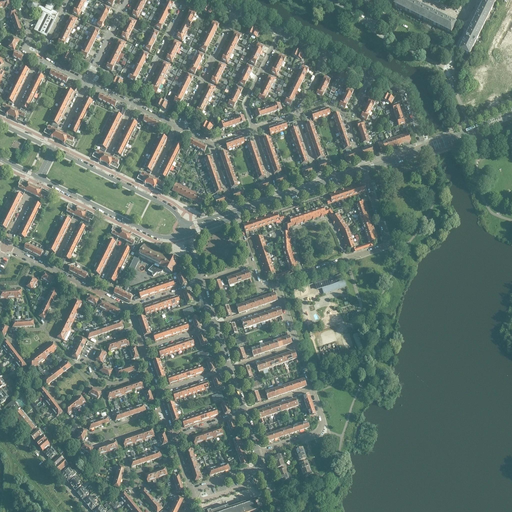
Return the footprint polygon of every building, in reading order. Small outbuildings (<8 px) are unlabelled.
[(40,34),(49,17),(51,18),(50,18),(55,20),(58,13),(54,11),(54,12),(52,11),(56,3),(50,0),(48,0),(45,9),(38,5),(39,5),(35,0),(32,0),(29,0),(27,6),(30,11),(36,10),(36,9),(43,13),(34,31),(40,34)] [(408,13),(413,3),(406,0),(396,0),(393,6),(408,13)] [(490,13),(496,0),(484,0),(480,8),(490,13)] [(422,20),(427,10),(413,3),(408,13),(422,20)] [(483,27),(490,13),(480,8),(473,22),(483,27)] [(436,27),(441,17),(427,10),(422,20),(436,27)] [(451,34),(455,24),(441,17),(436,27),(451,34)] [(511,21),(498,50),(511,56),(511,21)] [(476,41),(483,27),(473,22),(466,37),(476,41)] [(22,33),(21,31),(20,26),(14,28),(15,33),(14,36),(17,37),(18,34),(22,33)] [(469,56),(476,41),(466,37),(459,51),(469,56)] [(503,101),(511,96),(511,65),(510,61),(490,70),(503,101)] [(58,80),(61,74),(59,73),(55,71),(53,70),(52,71),(51,73),(50,76),(58,80)] [(282,110),(280,104),(274,106),(276,112),(277,111),(278,112),(279,111),(280,111),(282,110)] [(26,115),(20,113),(21,113),(19,112),(16,110),(11,108),(12,108),(11,108),(10,107),(4,105),(3,108),(1,107),(0,108),(0,111),(2,112),(1,114),(7,117),(8,116),(12,118),(15,119),(14,120),(21,124),(21,122),(24,124),(26,119),(24,119),(26,115)] [(74,139),(69,137),(69,136),(67,136),(62,134),(56,131),(56,130),(55,129),(54,130),(49,127),(48,130),(46,129),(44,133),(46,135),(46,136),(52,139),(53,138),(58,140),(63,143),(63,144),(69,148),(70,146),(72,147),(74,143),(73,143),(74,139)] [(119,162),(114,159),(112,158),(110,158),(109,157),(105,155),(105,154),(103,153),(103,154),(98,151),(96,154),(94,153),(92,157),(95,159),(94,160),(100,163),(101,162),(105,164),(108,165),(108,167),(114,170),(115,168),(117,170),(119,166),(117,165),(119,162)] [(164,184),(158,181),(159,181),(157,180),(157,181),(154,179),(149,177),(150,176),(148,176),(142,173),(141,176),(139,175),(137,179),(140,181),(139,182),(145,185),(146,184),(150,186),(153,187),(152,189),(159,192),(159,191),(162,192),(164,188),(162,187),(164,184)] [(50,194),(41,189),(40,191),(35,188),(29,185),(30,184),(24,181),(23,182),(20,181),(18,184),(18,185),(20,186),(18,189),(19,189),(21,190),(24,192),(26,193),(26,192),(32,195),(37,197),(36,198),(38,199),(44,201),(45,198),(47,199),(50,194)] [(208,201),(207,200),(208,198),(205,197),(204,198),(200,196),(197,203),(201,205),(202,202),(206,204),(208,201)] [(365,207),(363,201),(360,202),(360,203),(356,205),(355,205),(355,206),(356,205),(358,209),(365,207)] [(92,214),(85,211),(85,213),(81,211),(79,210),(78,209),(78,208),(72,205),(71,206),(69,205),(67,209),(68,210),(67,213),(72,215),(72,216),(74,217),(74,216),(78,218),(81,220),(83,221),(88,223),(90,220),(92,221),(94,217),(91,216),(92,214)] [(333,223),(341,218),(340,217),(340,218),(337,214),(334,216),(331,219),(333,221),(332,222),(333,223)] [(342,222),(340,219),(341,218),(333,223),(334,224),(334,223),(336,226),(342,222)] [(338,230),(346,225),(345,225),(342,222),(336,226),(338,229),(337,229),(338,230)] [(348,230),(345,226),(346,226),(346,225),(338,230),(339,231),(341,234),(348,230)] [(134,252),(141,239),(130,234),(130,235),(126,233),(122,231),(123,230),(117,227),(116,228),(114,227),(112,231),(114,232),(112,235),(117,238),(119,239),(119,238),(123,240),(126,242),(127,243),(125,247),(131,250),(134,252)] [(178,261),(171,258),(144,245),(139,257),(161,268),(160,268),(172,274),(174,270),(175,270),(176,268),(175,267),(178,261)] [(133,270),(137,262),(138,260),(137,259),(134,258),(130,268),(133,270)] [(251,279),(248,272),(243,273),(246,281),(248,280),(250,284),(252,283),(250,279),(251,279)] [(347,286),(345,281),(343,282),(341,283),(338,276),(316,283),(319,290),(322,289),(324,294),(347,286)] [(282,316),(280,309),(275,310),(278,318),(280,317),(281,321),(283,320),(282,316)] [(365,350),(359,333),(352,336),(358,353),(361,352),(365,350)] [(10,345),(8,342),(7,341),(1,345),(5,349),(10,345)] [(57,349),(53,344),(49,347),(53,352),(57,349)] [(13,349),(12,348),(10,345),(5,349),(8,353),(13,349)] [(53,352),(49,347),(45,350),(49,356),(53,352)] [(16,353),(14,351),(13,349),(8,353),(11,357),(16,353)] [(49,356),(45,350),(41,354),(45,359),(49,356)] [(297,359),(294,352),(290,353),(292,361),(295,360),(296,364),(298,363),(297,359)] [(20,357),(19,357),(16,353),(11,357),(14,361),(20,357)] [(45,359),(41,354),(37,357),(41,362),(45,359)] [(23,362),(20,357),(14,361),(18,366),(23,362)] [(41,362),(37,357),(33,360),(37,365),(41,362)] [(37,365),(33,360),(28,363),(32,369),(37,365)] [(26,366),(23,362),(18,366),(21,370),(26,366)] [(71,367),(67,362),(63,365),(67,370),(71,367)] [(67,370),(63,365),(59,368),(63,373),(67,370)] [(63,373),(59,368),(55,371),(59,377),(63,373)] [(59,377),(55,371),(51,375),(55,380),(59,377)] [(55,380),(51,375),(46,378),(50,383),(55,380)] [(50,383),(46,378),(42,381),(46,386),(50,383)] [(12,396),(5,388),(2,390),(0,391),(0,403),(1,405),(9,398),(12,396)] [(43,388),(41,389),(38,392),(41,396),(46,392),(43,388)] [(49,396),(49,395),(46,392),(41,396),(44,400),(49,396)] [(53,400),(50,397),(49,396),(44,400),(47,404),(53,400)] [(85,402),(83,399),(81,397),(77,400),(81,405),(85,402)] [(56,404),(55,403),(53,400),(47,404),(51,408),(56,404)] [(81,405),(77,400),(73,403),(77,408),(81,405)] [(11,417),(20,409),(14,401),(10,404),(5,408),(8,412),(7,412),(11,417)] [(77,408),(73,403),(69,406),(73,412),(77,408)] [(59,408),(57,405),(56,404),(51,408),(54,412),(59,408)] [(73,412),(69,406),(64,410),(68,415),(73,412)] [(62,413),(62,412),(59,408),(54,412),(57,417),(62,413)] [(18,421),(25,416),(21,412),(15,417),(16,419),(16,420),(17,421),(18,421)] [(22,426),(28,420),(25,416),(18,421),(19,422),(19,423),(20,424),(22,426)] [(25,430),(32,424),(28,420),(22,426),(23,427),(24,428),(24,429),(25,429),(25,430)] [(29,434),(37,428),(33,423),(32,424),(25,430),(26,430),(26,431),(27,432),(29,434)] [(34,441),(43,434),(40,429),(31,436),(34,441)] [(274,440),(272,434),(265,436),(267,443),(274,440)] [(39,447),(46,442),(43,437),(36,443),(39,447)] [(43,452),(50,446),(46,442),(39,447),(43,452)] [(302,448),(300,449),(299,450),(298,448),(293,450),(294,452),(295,451),(297,456),(295,456),(295,457),(304,454),(302,448)] [(56,458),(49,450),(44,453),(50,461),(52,460),(52,461),(56,458)] [(282,456),(281,454),(276,455),(276,457),(273,458),(275,464),(284,461),(284,460),(282,461),(281,456),(282,456)] [(306,459),(304,454),(295,457),(297,457),(298,461),(297,462),(298,464),(303,462),(302,460),(306,459)] [(56,468),(65,460),(62,455),(52,463),(56,468)] [(65,460),(56,468),(60,472),(69,464),(65,460)] [(284,461),(275,464),(277,469),(280,468),(281,469),(286,468),(286,466),(284,466),(283,462),(284,461)] [(304,464),(303,462),(298,464),(298,466),(300,465),(301,470),(300,470),(300,471),(309,468),(307,462),(304,464)] [(285,470),(287,470),(286,468),(281,469),(281,471),(278,472),(280,478),(289,475),(288,474),(287,475),(285,470)] [(311,473),(309,468),(300,471),(302,471),(303,475),(302,476),(302,478),(308,476),(307,474),(311,473)] [(64,477),(70,473),(66,469),(61,473),(64,477)] [(67,481),(73,477),(70,473),(64,477),(67,481)] [(289,475),(280,478),(281,483),(285,482),(285,484),(291,482),(290,480),(289,480),(287,476),(289,475)] [(81,486),(77,482),(74,478),(68,483),(75,491),(81,486)] [(79,496),(85,491),(82,487),(76,492),(79,496)] [(144,497),(149,493),(145,489),(140,493),(144,497)] [(82,500),(88,495),(85,491),(79,496),(82,500)] [(123,501),(128,497),(124,492),(119,497),(123,501)] [(147,501),(152,497),(149,493),(144,497),(147,501)] [(94,501),(93,500),(90,497),(84,502),(88,506),(94,501)] [(126,505),(131,501),(128,497),(123,501),(126,505)] [(150,505),(155,501),(152,497),(147,501),(150,505)] [(254,511),(259,511),(259,509),(261,509),(262,509),(262,507),(261,507),(260,503),(261,503),(260,501),(258,501),(257,498),(254,499),(254,500),(241,504),(240,502),(212,511),(211,511),(208,511),(207,511),(207,510),(203,511),(254,511)] [(98,506),(95,502),(94,501),(88,506),(92,511),(98,506)] [(129,509),(134,505),(131,501),(126,505),(129,509)] [(154,509),(159,505),(155,501),(150,505),(154,509)]
